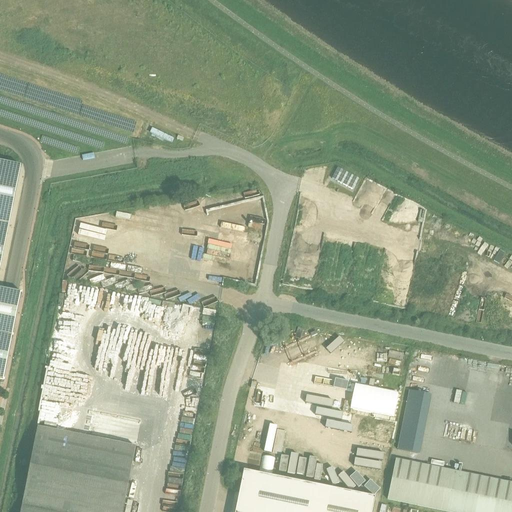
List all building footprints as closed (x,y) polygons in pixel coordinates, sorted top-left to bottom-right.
[(0,268),(20,165),(0,161),(0,268)] [(358,179),(337,168),(332,178),(353,190),(358,179)] [(306,187),(304,193),(316,196),(317,191),(306,187)] [(332,195),(322,197),(324,206),(334,203),(332,195)] [(166,218),(177,205),(171,200),(160,213),(166,218)] [(226,202),(209,206),(211,214),(228,209),(226,202)] [(298,203),(297,213),(314,215),(315,205),(298,203)] [(429,235),(435,224),(431,223),(436,213),(424,207),(414,228),(429,235)] [(253,223),(253,212),(238,212),(238,223),(253,223)] [(113,226),(118,223),(114,215),(109,217),(113,226)] [(236,215),(224,216),(225,223),(237,221),(236,215)] [(115,244),(110,235),(115,232),(113,228),(109,231),(101,217),(83,227),(89,239),(97,234),(98,236),(103,233),(104,234),(101,236),(107,248),(115,244)] [(104,219),(108,229),(113,227),(109,217),(104,219)] [(211,240),(224,237),(222,225),(209,228),(211,240)] [(116,237),(149,241),(150,233),(117,229),(116,237)] [(265,232),(258,231),(254,283),(261,283),(265,232)] [(182,247),(198,249),(199,241),(196,241),(195,246),(182,244),(182,247)] [(108,269),(110,255),(90,252),(91,244),(75,242),(73,252),(71,263),(108,269)] [(173,251),(167,251),(166,258),(181,258),(181,255),(188,256),(189,247),(173,247),(173,251)] [(121,267),(122,265),(111,263),(110,269),(126,272),(127,268),(121,267)] [(394,275),(394,268),(383,268),(383,276),(394,275)] [(66,280),(95,286),(96,278),(86,276),(86,277),(68,273),(66,280)] [(178,289),(170,291),(168,286),(154,289),(156,299),(179,294),(178,289)] [(0,380),(2,381),(20,291),(0,287),(0,380)] [(195,305),(197,297),(185,295),(183,303),(195,305)] [(430,394),(408,390),(396,447),(418,451),(430,394)] [(37,427),(20,511),(122,511),(135,447),(37,427)] [(511,511),(511,482),(398,455),(388,495),(460,511),(511,511)] [(235,511),(371,511),(374,497),(244,471),(235,511)]
